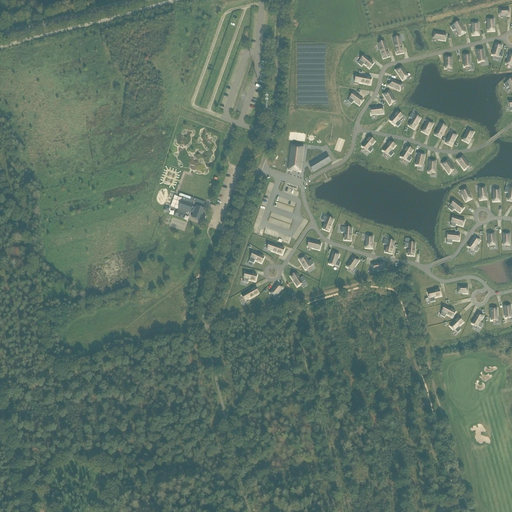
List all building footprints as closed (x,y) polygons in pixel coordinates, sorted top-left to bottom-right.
[(454,26),(450,28),(453,32),(456,30),(459,36),(465,33),(461,27),(462,27),(459,22),(453,25),(454,26)] [(434,33),(433,39),(445,41),(446,35),(434,33)] [(400,38),(393,39),(395,47),(397,55),(403,54),(401,45),(400,38)] [(384,42),(378,44),(383,59),(389,57),(384,42)] [(494,50),(492,56),(498,57),(502,58),(503,54),(500,53),(500,52),(502,46),(496,44),(494,50)] [(483,50),(477,51),(477,57),(478,63),(485,62),(484,57),(483,50)] [(360,62),(358,64),(361,67),(364,64),(369,69),(373,64),(364,56),(360,61),(360,62)] [(401,67),(396,71),(402,81),(408,77),(401,67)] [(356,76),(355,82),(370,85),(371,79),(356,76)] [(391,80),(388,86),(399,91),(402,85),(391,80)] [(389,92),(383,95),(389,105),(395,102),(389,92)] [(350,99),(348,102),(351,104),(354,102),(359,106),(363,101),(353,93),(349,99),(350,99)] [(398,112),(390,121),(395,126),(395,125),(398,128),(401,124),(398,122),(403,117),(398,112)] [(412,120),(409,126),(414,130),(420,119),(415,116),(414,116),(411,115),(409,118),(412,120)] [(427,121),(422,132),(427,135),(433,124),(427,121)] [(440,125),(435,135),(440,138),(446,128),(440,125)] [(468,130),(463,141),(468,143),(474,133),(468,130)] [(451,133),(445,144),(451,147),(457,136),(451,133)] [(370,138),(362,147),(367,151),(370,153),(373,150),(370,147),(375,142),(370,138)] [(326,150),(329,143),(324,141),(321,147),(326,150)] [(391,142),(383,151),(388,155),(391,157),(394,154),(391,152),(395,146),(391,142)] [(291,146),(288,170),(300,172),(301,162),(303,149),(303,147),(291,146)] [(407,147),(401,158),(406,161),(409,162),(412,159),(409,157),(413,151),(407,147)] [(418,154),(416,166),(422,167),(425,155),(418,154)] [(327,155),(309,166),(313,172),(330,162),(327,155)] [(462,157),(457,161),(464,170),(469,167),(462,157)] [(447,161),(442,165),(449,174),(454,171),(447,161)] [(466,188),(460,191),(465,202),(471,199),(466,188)] [(179,209),(177,213),(185,216),(187,212),(190,213),(191,212),(194,214),(192,218),(200,221),(205,209),(197,207),(196,208),(193,207),(193,205),(192,205),(194,199),(191,198),(190,200),(183,198),(182,201),(179,209)] [(451,206),(448,209),(452,212),(454,209),(455,210),(460,213),(464,208),(459,204),(454,201),(450,206),(451,206)] [(322,221),(324,222),(325,223),(323,229),(329,232),(331,225),(333,220),(327,218),(327,219),(324,217),(322,221)] [(451,223),(450,227),(455,228),(456,225),(463,227),(465,220),(458,218),(453,217),(451,223)] [(342,229),(341,233),(345,233),(344,240),(351,241),(351,234),(352,229),(345,228),(345,229),(342,229)] [(448,233),(447,240),(447,244),(452,244),(452,241),(459,241),(460,235),(453,234),(448,233)] [(471,242),(468,247),(473,251),(473,250),(476,252),(479,249),(476,247),(477,246),(480,241),(475,237),(471,242)] [(309,241),(307,247),(313,249),(319,250),(321,244),(315,242),(309,241)] [(384,241),(383,245),(387,246),(385,253),(391,254),(393,247),(394,242),(388,241),(384,241)] [(405,244),(404,248),(408,249),(407,256),(414,256),(414,251),(414,250),(415,249),(415,244),(408,243),(408,244),(405,244)] [(269,244),(267,250),(273,252),(279,254),(282,255),(284,249),(275,246),(269,244)] [(251,259),(249,262),(253,264),(255,261),(256,261),(261,264),(264,258),(259,255),(253,253),(250,258),(251,259)] [(331,260),(329,265),(335,267),(335,266),(339,267),(340,263),(338,262),(337,262),(339,255),(333,253),(331,260)] [(305,257),(299,260),(303,266),(305,271),(311,267),(314,265),(311,261),(309,262),(308,263),(305,257)] [(353,257),(346,267),(352,271),(359,261),(353,257)] [(383,263),(371,265),(372,272),(384,270),(383,263)] [(413,268),(409,274),(415,277),(418,272),(413,268)] [(244,279),(243,283),(248,284),(248,280),(249,280),(255,282),(257,276),(251,274),(245,273),(243,279),(244,279)] [(296,273),(290,277),(294,283),(297,287),(303,284),(302,283),(305,281),(303,277),(300,279),(296,273)] [(278,284),(270,294),(275,298),(283,288),(278,284)] [(248,293),(242,296),(245,302),(251,298),(259,294),(255,288),(248,293)] [(433,292),(428,293),(429,299),(430,299),(431,303),(435,302),(434,298),(435,298),(441,297),(439,290),(433,292)] [(442,313),(440,316),(444,318),(446,315),(452,318),(455,312),(449,309),(445,307),(441,312),(442,313)] [(474,319),(472,324),(477,327),(478,327),(481,329),(483,325),(480,323),(480,322),(483,317),(478,314),(474,319)] [(454,323),(450,327),(454,331),(455,331),(457,333),(461,330),(458,328),(459,327),(463,323),(459,318),(454,323)]
